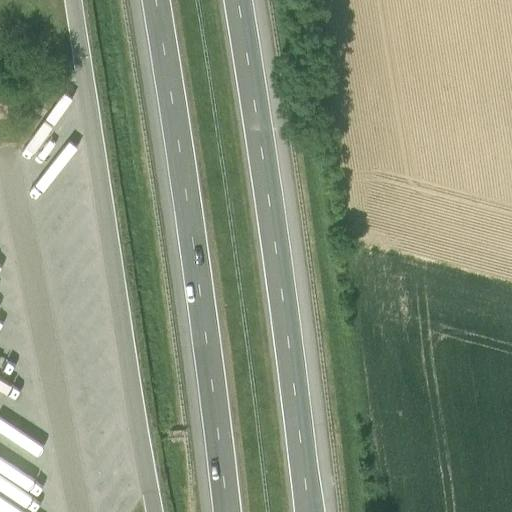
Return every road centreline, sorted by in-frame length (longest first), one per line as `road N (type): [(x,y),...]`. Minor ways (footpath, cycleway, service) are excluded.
road 1 (motorway): [(153,0),(185,184),(223,511)]
road 2 (motorway): [(305,511),(264,166),(235,0)]
